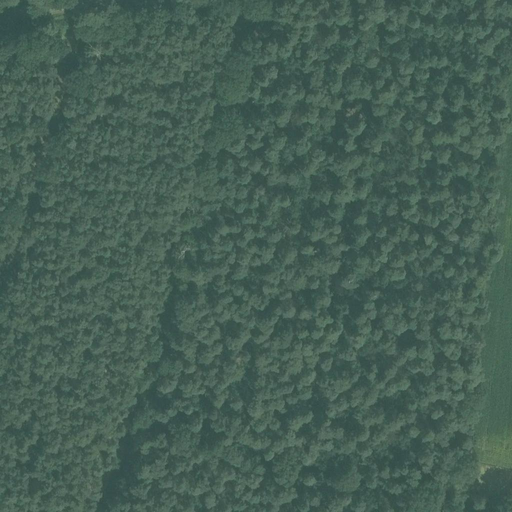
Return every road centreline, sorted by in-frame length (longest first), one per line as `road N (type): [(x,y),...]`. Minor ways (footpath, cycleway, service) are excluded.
road 1 (track): [(286,511),(384,0)]
road 2 (track): [(511,506),(297,456),(139,408),(107,511)]
road 3 (track): [(0,308),(92,0)]
